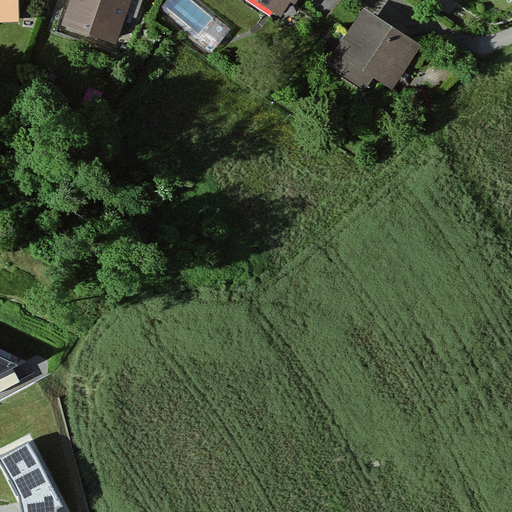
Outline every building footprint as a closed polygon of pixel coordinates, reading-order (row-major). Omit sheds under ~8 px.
[(0,0),(0,23),(18,23),(18,1),(31,1),(31,0),(0,0)] [(130,0),(73,0),(63,28),(114,46),(130,0)] [(288,0),(252,0),(277,17),(288,0)] [(456,5),(447,0),(424,0),(449,15),(456,5)] [(418,50),(361,15),(329,67),(365,90),(373,79),(393,91),(418,50)] [(18,363),(0,355),(0,382),(16,375),(18,363)] [(30,437),(0,451),(0,454),(20,487),(24,511),(55,511),(55,502),(64,498),(38,452),(30,437)]
